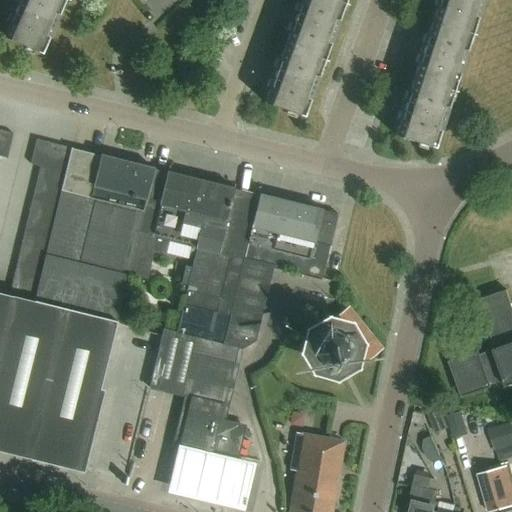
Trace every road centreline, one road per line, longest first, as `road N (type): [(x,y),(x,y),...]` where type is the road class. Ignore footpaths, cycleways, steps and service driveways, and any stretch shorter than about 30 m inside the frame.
road 1 (unclassified): [(371,511),(435,193)]
road 2 (residential): [(216,140),(0,89)]
road 3 (unclassified): [(325,166),(383,0)]
road 4 (unclassified): [(216,140),(267,0)]
road 5 (tertiary): [(117,511),(0,484)]
